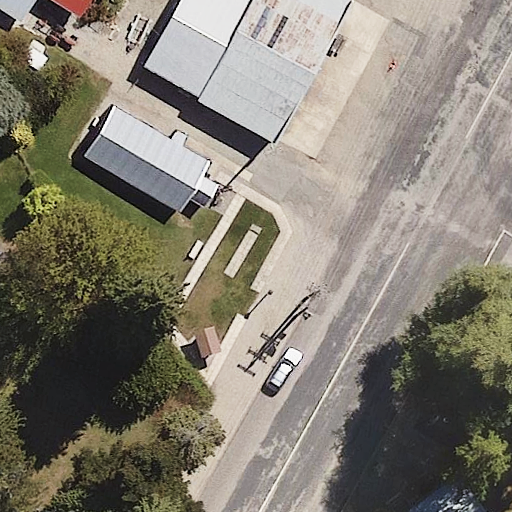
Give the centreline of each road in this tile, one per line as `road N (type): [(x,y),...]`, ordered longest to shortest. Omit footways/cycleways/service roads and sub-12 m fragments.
road 1 (residential): [(261,511),(437,190)]
road 2 (residential): [(437,190),(511,56)]
